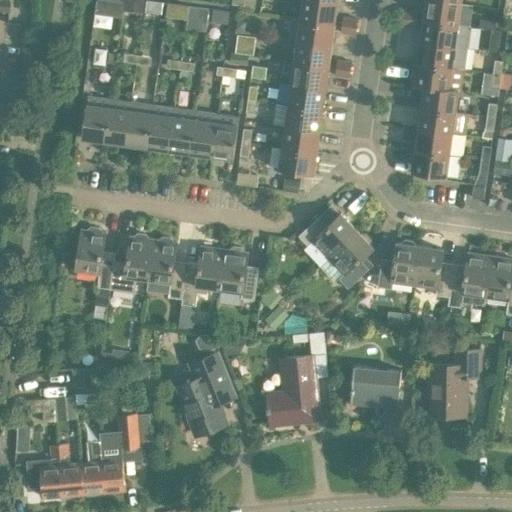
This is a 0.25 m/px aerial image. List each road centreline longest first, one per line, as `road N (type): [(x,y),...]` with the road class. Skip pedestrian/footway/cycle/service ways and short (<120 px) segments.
road 1 (residential): [(79,198),(276,224),(364,158)]
road 2 (residential): [(268,511),(511,503)]
road 3 (residential): [(364,158),(411,210),(511,226)]
road 4 (residential): [(381,0),(364,158)]
